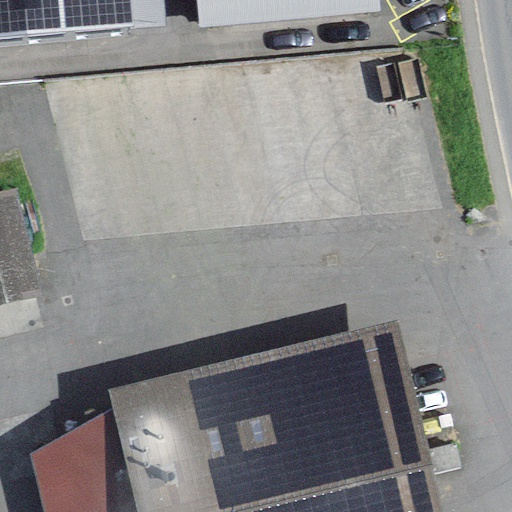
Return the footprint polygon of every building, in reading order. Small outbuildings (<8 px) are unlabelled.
[(0,0),(0,46),(130,35),(127,0),(0,0)] [(369,0),(206,0),(209,27),(371,13),(369,0)] [(0,201),(0,296),(33,288),(11,198),(0,201)] [(128,445),(144,511),(431,511),(399,379),(128,445)] [(0,421),(0,457),(6,482),(64,468),(50,410),(0,421)] [(419,454),(424,476),(461,468),(455,446),(419,454)]
